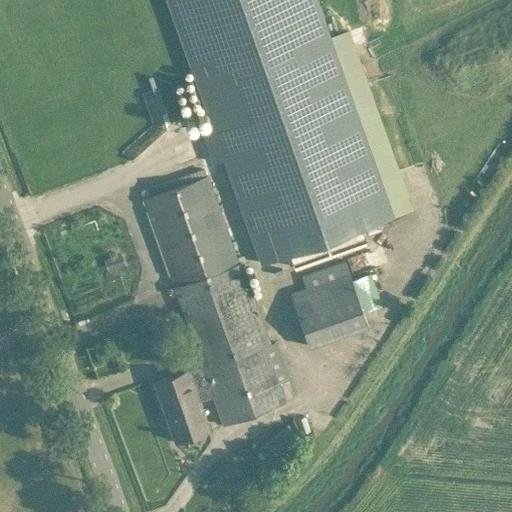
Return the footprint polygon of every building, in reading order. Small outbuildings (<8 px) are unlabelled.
[(316,0),(167,0),(189,64),(211,123),(201,127),(213,161),(223,158),(260,262),(291,251),(296,267),(365,243),(360,227),(393,215),(323,18),(322,16),(316,0)] [(179,410),(166,414),(175,440),(183,437),(184,439),(187,438),(187,436),(208,429),(198,401),(213,396),(223,423),(286,401),(280,383),(289,379),(276,341),(266,344),(206,175),(143,197),(174,286),(168,288),(171,294),(176,292),(195,347),(201,345),(201,344),(227,334),(235,356),(209,365),(213,377),(208,379),(209,382),(202,385),(202,386),(174,396),(179,410)] [(290,292),(308,342),(367,322),(344,261),(301,275),(305,287),(290,292)] [(201,344),(201,345),(208,362),(154,381),(166,414),(179,410),(174,396),(202,386),(202,385),(209,382),(208,379),(213,377),(209,365),(235,356),(227,334),(201,344)] [(286,423),(257,446),(266,459),(296,436),(286,423)]
